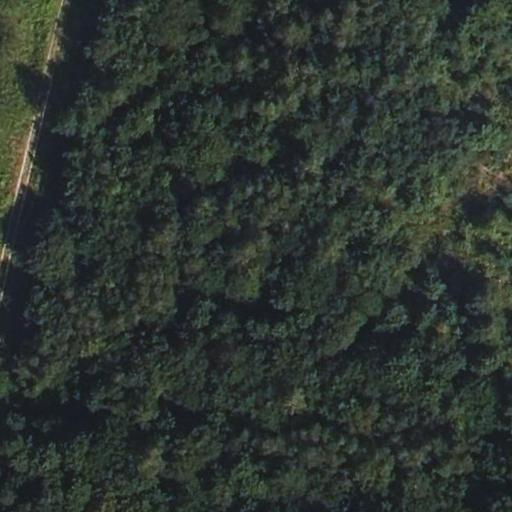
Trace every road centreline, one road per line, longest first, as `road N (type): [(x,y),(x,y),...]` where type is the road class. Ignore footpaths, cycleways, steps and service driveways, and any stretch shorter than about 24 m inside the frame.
road 1 (unknown): [(511,429),(0,413)]
road 2 (track): [(0,288),(70,0)]
